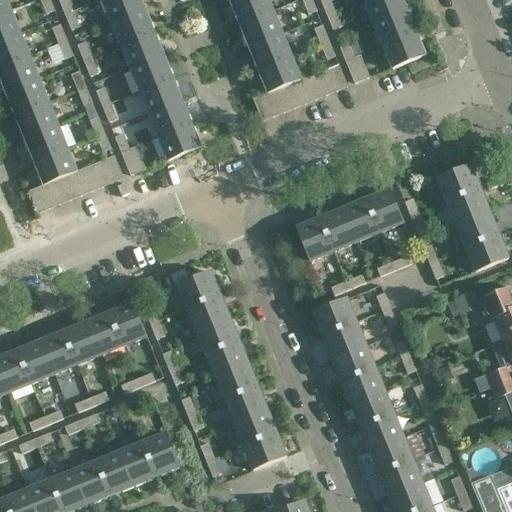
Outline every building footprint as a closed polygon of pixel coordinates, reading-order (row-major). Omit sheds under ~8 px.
[(6,0),(0,0),(0,17),(12,13),(6,0)] [(47,16),(56,13),(50,0),(43,0),(41,1),(47,16)] [(66,17),(74,14),(68,0),(60,0),(59,1),(66,17)] [(138,0),(107,0),(101,3),(111,26),(144,12),(138,0)] [(267,0),(238,0),(230,4),(239,27),(273,13),(267,0)] [(309,17),(317,13),(318,13),(312,0),(303,0),(302,1),(309,17)] [(320,0),(327,17),(336,14),(330,0),(320,0)] [(401,0),(369,0),(363,2),(373,25),(406,11),(401,0)] [(406,11),(373,25),(382,48),(416,34),(406,11)] [(144,12),(111,26),(120,48),(153,35),(144,12)] [(12,13),(0,17),(0,44),(21,36),(12,13)] [(273,13),(239,27),(249,50),(282,36),(273,13)] [(66,17),(72,32),(80,29),(74,14),(66,17)] [(327,17),(333,32),(342,28),(336,14),(327,17)] [(59,47),(68,44),(61,26),(52,30),(59,47)] [(330,43),(323,27),(314,31),(321,47),(330,43)] [(416,34),(382,48),(392,72),(425,58),(416,34)] [(153,35),(120,48),(130,71),(163,58),(153,35)] [(21,36),(0,44),(0,71),(31,59),(21,36)] [(282,36),(249,50),(258,73),(292,59),(282,36)] [(330,43),(321,47),(327,62),(336,59),(330,43)] [(65,62),(74,58),(68,44),(59,47),(65,62)] [(84,63),(93,60),(87,44),(78,47),(84,63)] [(348,44),(339,47),(346,63),(354,60),(348,44)] [(163,58),(130,71),(139,94),(172,80),(163,58)] [(361,58),(355,60),(354,60),(346,63),(355,87),(370,81),(361,58)] [(31,59),(0,71),(0,79),(6,95),(40,82),(31,59)] [(292,59),(258,73),(268,96),(275,93),(286,89),(296,84),(301,82),(292,59)] [(84,63),(91,79),(99,75),(93,60),(84,63)] [(339,67),(328,71),(338,94),(348,89),(339,67)] [(328,71),(318,76),(327,98),(338,94),(328,71)] [(78,93),(87,89),(80,73),(71,77),(78,93)] [(318,76),(307,80),(316,102),(327,98),(318,76)] [(172,80),(139,94),(148,117),(181,103),(172,80)] [(301,82),(296,84),(306,107),(316,102),(307,80),(301,82)] [(40,82),(6,95),(16,118),(49,105),(40,82)] [(296,84),(286,89),(295,111),(306,107),(296,84)] [(79,118),(87,115),(88,116),(96,112),(93,105),(87,89),(78,93),(79,95),(71,98),(79,118)] [(103,109),(112,105),(105,89),(96,93),(103,109)] [(286,89),(275,93),(284,115),(295,111),(286,89)] [(268,96),(264,98),(274,120),(284,115),(275,93),(268,96)] [(274,120),(264,98),(254,102),(263,124),(274,120)] [(181,103),(148,117),(158,140),(191,126),(181,103)] [(49,105),(16,118),(25,141),(59,128),(49,105)] [(103,109),(109,124),(118,121),(112,105),(103,109)] [(96,112),(88,116),(90,122),(97,139),(106,135),(96,112)] [(191,126),(158,140),(168,163),(201,150),(191,126)] [(59,128),(25,141),(34,164),(42,161),(68,150),(59,128)] [(106,135),(97,139),(103,154),(112,150),(106,135)] [(124,135),(115,139),(122,155),(131,151),(124,135)] [(135,149),(131,151),(122,155),(132,178),(145,173),(135,149)] [(68,150),(42,161),(34,164),(44,188),(50,186),(61,181),(72,177),(78,174),(68,150)] [(114,159),(104,164),(113,186),(124,182),(114,159)] [(104,164),(93,168),(102,191),(113,186),(104,164)] [(93,168),(82,172),(91,195),(102,191),(93,168)] [(437,182),(447,206),(481,192),(471,168),(437,182)] [(78,174),(72,177),(81,199),(91,195),(82,172),(78,174)] [(72,177),(61,181),(70,204),(81,199),(72,177)] [(61,181),(50,186),(59,208),(70,204),(61,181)] [(44,188),(40,190),(49,212),(59,208),(50,186),(44,188)] [(40,190),(29,194),(38,217),(49,212),(40,190)] [(481,192),(447,206),(456,229),(490,215),(481,192)] [(404,227),(390,193),(366,202),(380,237),(404,227)] [(412,220),(420,217),(414,200),(405,203),(412,220)] [(380,237),(366,202),(344,212),(358,246),(380,237)] [(358,246),(344,212),(321,221),(335,255),(358,246)] [(490,215),(456,229),(466,251),(499,238),(490,215)] [(412,220),(418,235),(426,232),(420,217),(412,220)] [(335,255),(321,221),(297,231),(311,265),(335,255)] [(499,238),(466,251),(475,275),(509,261),(499,238)] [(430,266),(439,263),(432,246),(424,250),(430,266)] [(395,273),(412,266),(408,257),(392,264),(395,273)] [(430,266),(436,281),(445,278),(439,263),(430,266)] [(395,273),(392,264),(376,270),(380,279),(395,273)] [(212,274),(178,288),(188,311),(221,298),(212,274)] [(350,291),(366,285),(363,276),(346,283),(350,291)] [(350,291),(346,283),(331,289),(335,298),(350,291)] [(511,290),(481,303),(489,323),(494,321),(504,344),(511,340),(511,290)] [(383,314),(392,311),(385,295),(376,298),(383,314)] [(221,298),(188,311),(197,334),(231,320),(221,298)] [(473,298),(460,304),(464,314),(478,308),(473,298)] [(347,301),(315,315),(325,338),(357,325),(347,301)] [(147,340),(133,306),(110,316),(123,350),(147,340)] [(150,327),(159,323),(153,307),(143,311),(150,327)] [(389,329),(398,326),(392,311),(383,314),(389,329)] [(123,350),(110,316),(87,325),(100,359),(123,350)] [(418,328),(414,317),(406,321),(410,331),(418,328)] [(231,320),(197,334),(206,357),(240,343),(231,320)] [(150,327),(157,342),(166,338),(159,323),(150,327)] [(100,359),(87,325),(64,335),(77,369),(100,359)] [(357,325),(325,338),(334,361),(366,348),(357,325)] [(77,369),(64,335),(41,344),(54,378),(77,369)] [(402,360),(410,357),(404,341),(395,345),(402,360)] [(240,343),(206,357),(216,380),(249,366),(240,343)] [(54,378),(41,344),(18,353),(31,387),(54,378)] [(366,348),(334,361),(343,384),(376,371),(366,348)] [(169,372),(178,369),(171,352),(162,356),(169,372)] [(18,353),(0,360),(0,375),(8,396),(31,387),(18,353)] [(408,376),(417,372),(410,357),(402,360),(408,376)] [(249,366),(216,380),(225,403),(259,389),(249,366)] [(169,372),(175,388),(184,384),(178,369),(169,372)] [(511,375),(510,369),(487,378),(496,401),(505,397),(511,413),(511,375)] [(376,371),(343,384),(352,407),(385,394),(376,371)] [(139,390),(156,383),(152,374),(136,381),(139,390)] [(0,375),(0,399),(8,396),(0,375)] [(139,390),(136,381),(121,387),(124,396),(139,390)] [(420,406),(429,403),(422,386),(414,390),(420,406)] [(259,389),(225,403),(234,426),(268,412),(259,389)] [(94,409),(110,402),(106,393),(90,400),(94,409)] [(385,394),(352,407),(362,430),(394,417),(385,394)] [(146,406),(142,397),(126,403),(130,412),(146,406)] [(188,418),(197,414),(190,398),(181,402),(188,418)] [(94,409),(90,400),(75,406),(78,415),(94,409)] [(130,412),(126,403),(110,410),(114,419),(130,412)] [(427,421),(435,417),(429,403),(420,406),(427,421)] [(64,421),(64,420),(61,412),(44,419),(48,427),(64,421)] [(268,412),(234,426),(244,448),(277,435),(268,412)] [(188,418),(194,433),(203,430),(197,414),(188,418)] [(100,425),(96,416),(81,422),(84,431),(100,425)] [(394,417),(362,430),(371,453),(404,440),(394,417)] [(48,427),(44,419),(29,425),(33,434),(48,427)] [(84,431),(81,422),(65,428),(68,437),(84,431)] [(0,441),(2,446),(18,439),(15,431),(0,436),(0,441)] [(439,452),(448,448),(441,432),(433,436),(439,452)] [(54,443),(50,434),(35,440),(39,450),(54,443)] [(277,435),(244,448),(253,472),(287,458),(277,435)] [(167,436),(143,446),(157,479),(181,469),(167,436)] [(39,450),(35,440),(19,447),(22,456),(39,450)] [(404,440),(371,453),(380,476),(413,463),(404,440)] [(207,464),(215,460),(209,444),(200,448),(207,464)] [(143,446),(121,455),(134,488),(157,479),(143,446)] [(446,467),(454,463),(448,448),(439,452),(446,467)] [(511,511),(511,484),(497,491),(492,477),(491,478),(478,449),(460,456),(482,511),(511,511)] [(121,455),(98,464),(111,497),(134,488),(121,455)] [(207,464),(213,479),(222,476),(215,460),(207,464)] [(413,463),(380,476),(390,499),(422,485),(413,463)] [(98,464),(75,473),(88,507),(111,497),(98,464)] [(75,473),(52,483),(63,511),(75,511),(88,507),(75,473)] [(458,498),(466,494),(460,478),(451,482),(458,498)] [(63,511),(52,483),(29,492),(37,511),(63,511)] [(422,485),(390,499),(395,511),(422,511),(432,508),(422,485)] [(37,511),(29,492),(6,501),(10,511),(37,511)] [(463,511),(466,511),(473,509),(466,494),(458,498),(463,511)] [(10,511),(6,501),(0,503),(0,511),(10,511)] [(308,511),(304,503),(281,511),(308,511)]
